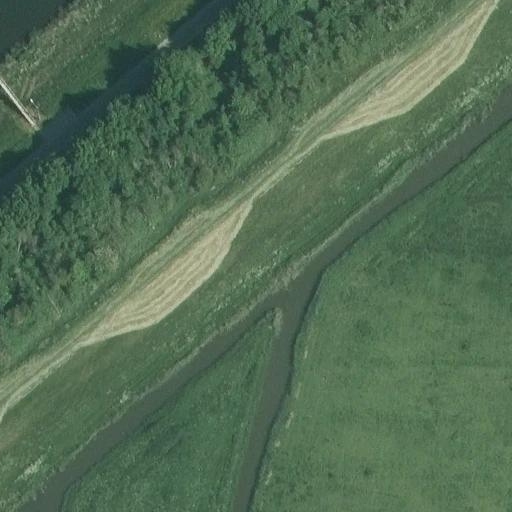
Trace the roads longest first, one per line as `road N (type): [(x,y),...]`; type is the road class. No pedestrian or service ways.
road 1 (track): [(436,0),(0,371)]
road 2 (unclassified): [(0,192),(229,0)]
